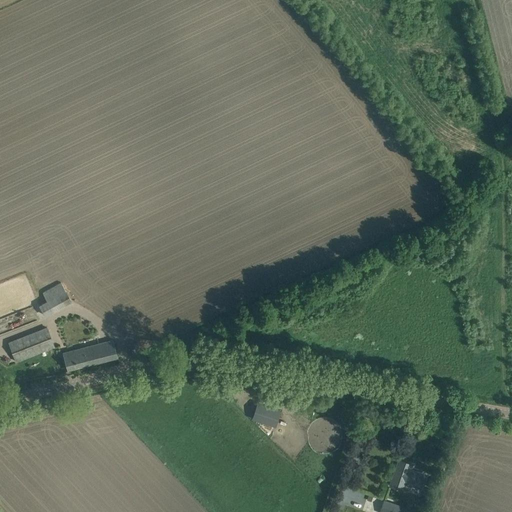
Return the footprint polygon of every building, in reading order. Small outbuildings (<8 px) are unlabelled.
[(62,282),(42,292),(47,301),(39,305),(45,316),(72,302),(62,282)] [(54,347),(47,328),(9,343),(16,362),(54,347)] [(63,353),(68,370),(117,357),(113,340),(63,353)] [(275,425),(280,411),(258,403),(253,418),(275,425)] [(399,460),(390,487),(404,491),(404,489),(407,490),(410,488),(412,484),(422,488),(426,475),(410,470),(411,464),(399,460)] [(380,511),(404,511),(406,508),(384,501),(380,511)]
